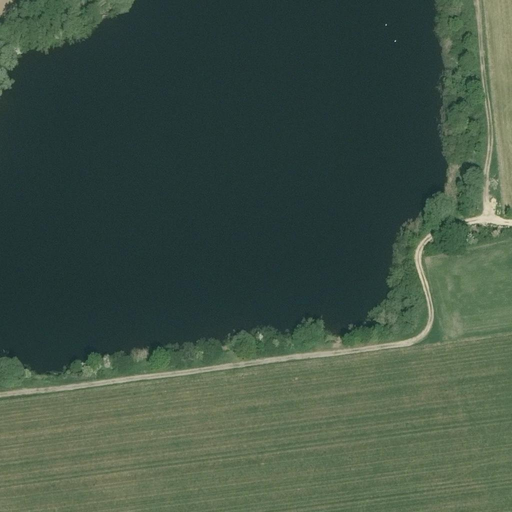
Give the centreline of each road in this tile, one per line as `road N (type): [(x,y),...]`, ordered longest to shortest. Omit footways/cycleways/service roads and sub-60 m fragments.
road 1 (track): [(0,395),(409,340),(425,331),(429,311),(415,260),(420,249),(440,232),(482,218)]
road 2 (track): [(482,218),(487,145),(476,0)]
